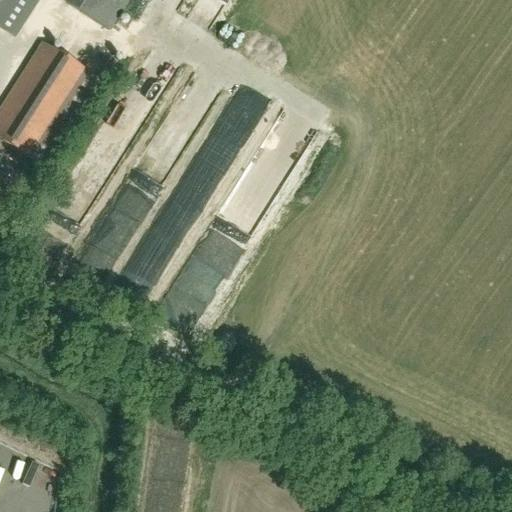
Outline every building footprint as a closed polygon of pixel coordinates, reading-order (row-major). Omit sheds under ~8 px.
[(0,0),(0,28),(14,37),(37,0),(0,0)] [(61,0),(109,25),(121,0),(61,0)] [(102,85),(93,79),(41,46),(0,109),(0,140),(38,165),(47,171),(102,85)] [(0,213),(17,187),(0,175),(0,213)] [(96,255),(141,192),(122,178),(78,242),(96,255)]
